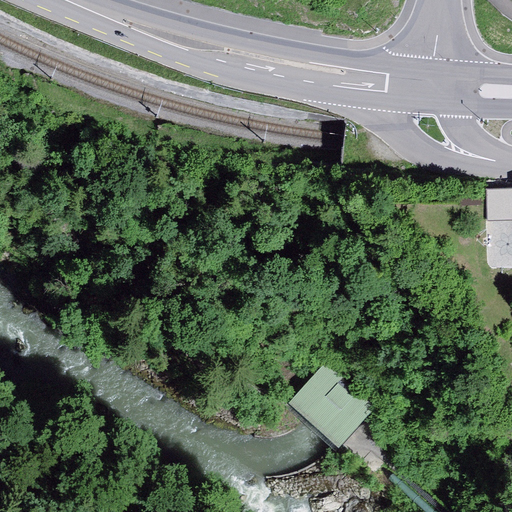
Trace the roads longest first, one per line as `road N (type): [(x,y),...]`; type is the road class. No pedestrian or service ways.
road 1 (primary): [(65,0),(261,67),(429,88)]
road 2 (tertiary): [(511,163),(469,155),(438,136),(429,88)]
